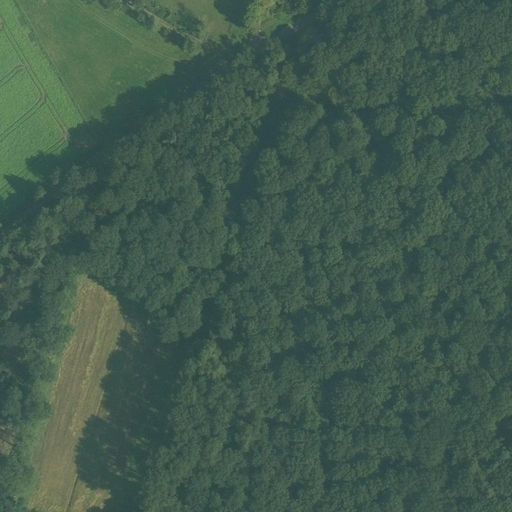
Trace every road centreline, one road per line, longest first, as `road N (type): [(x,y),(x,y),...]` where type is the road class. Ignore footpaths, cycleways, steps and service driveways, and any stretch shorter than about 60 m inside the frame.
road 1 (track): [(322,9),(503,511)]
road 2 (track): [(131,511),(304,21)]
road 3 (tertiary): [(0,237),(111,147),(335,0)]
road 4 (track): [(234,66),(121,0)]
